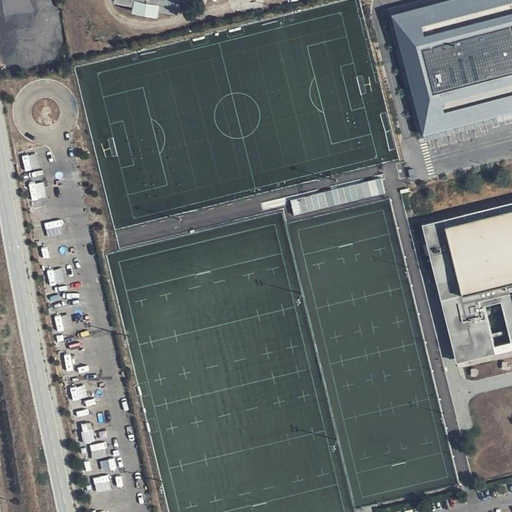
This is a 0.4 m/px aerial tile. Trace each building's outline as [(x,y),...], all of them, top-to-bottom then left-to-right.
[(111,0),(110,9),(130,13),(155,18),(177,22),(179,9),(179,0),(111,0)] [(179,0),(179,9),(203,13),(205,0),(179,0)] [(511,0),(423,0),(387,10),(422,138),(511,113),(511,0)] [(154,24),(155,18),(130,13),(129,19),(154,24)] [(295,211),(387,194),(384,178),(292,196),(295,211)] [(511,279),(511,209),(452,225),(468,291),(511,279)] [(511,353),(511,285),(464,297),(447,218),(425,224),(460,366),(511,353)]
